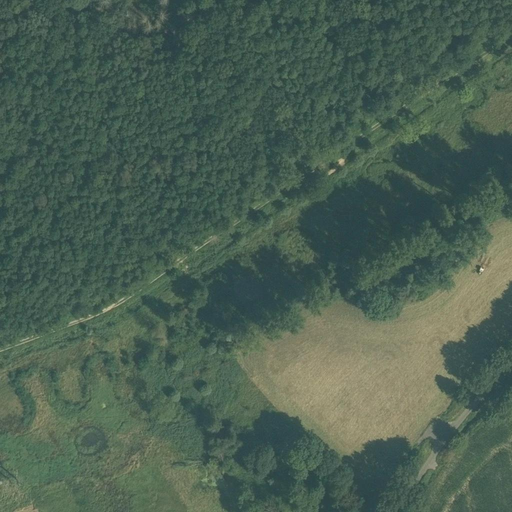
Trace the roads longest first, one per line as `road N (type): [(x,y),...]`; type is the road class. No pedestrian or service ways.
road 1 (track): [(511,369),(448,431),(395,511)]
road 2 (track): [(365,511),(430,430),(448,431)]
